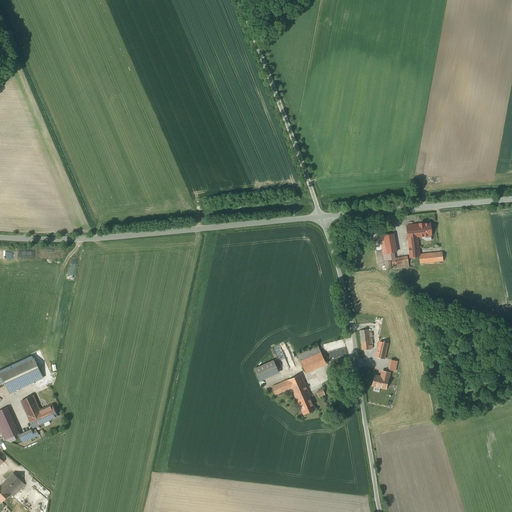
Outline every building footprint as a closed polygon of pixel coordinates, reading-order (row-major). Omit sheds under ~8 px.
[(411,257),(419,256),(420,256),(419,255),(418,237),(426,236),(426,237),(431,237),(431,236),(431,235),(430,223),(424,224),(424,223),(419,224),(407,225),(411,257)] [(393,235),(380,237),(385,270),(407,266),(406,256),(394,257),(393,252),(395,252),(393,235)] [(442,252),(419,255),(420,256),(419,256),(420,263),(444,261),(442,252)] [(368,329),(359,330),(362,350),(372,349),(372,345),(371,345),(368,329)] [(388,343),(379,342),(376,356),(385,358),(388,343)] [(326,364),(318,346),(298,355),(305,373),(326,364)] [(43,377),(33,355),(0,370),(0,382),(5,381),(10,393),(43,377)] [(278,373),(273,361),(255,369),(260,381),(278,373)] [(373,386),(385,389),(387,379),(388,379),(389,373),(382,371),(381,376),(380,377),(375,376),(373,386)] [(297,402),(298,401),(309,396),(310,396),(301,375),(272,387),(275,395),(291,388),(297,402)] [(33,428),(44,423),(42,418),(44,418),(40,410),(33,395),(21,401),(33,428)] [(315,409),(309,396),(298,401),(304,414),(315,409)] [(52,405),(40,410),(44,418),(42,418),(44,423),(58,416),(52,405)] [(20,434),(7,407),(0,410),(0,429),(5,441),(20,434)] [(20,434),(23,442),(38,435),(36,430),(31,432),(30,430),(20,434)] [(0,486),(0,500),(2,502),(10,494),(13,496),(25,484),(13,473),(0,486)]
